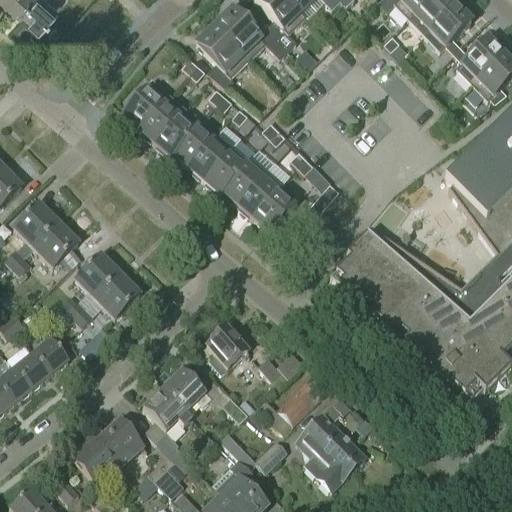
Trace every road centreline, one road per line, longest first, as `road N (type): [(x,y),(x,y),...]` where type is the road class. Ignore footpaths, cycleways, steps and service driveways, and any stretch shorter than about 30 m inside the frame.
road 1 (residential): [(483,492),(234,275)]
road 2 (residential): [(0,469),(234,275)]
road 3 (residential): [(234,275),(64,125)]
road 4 (residential): [(64,125),(186,0)]
